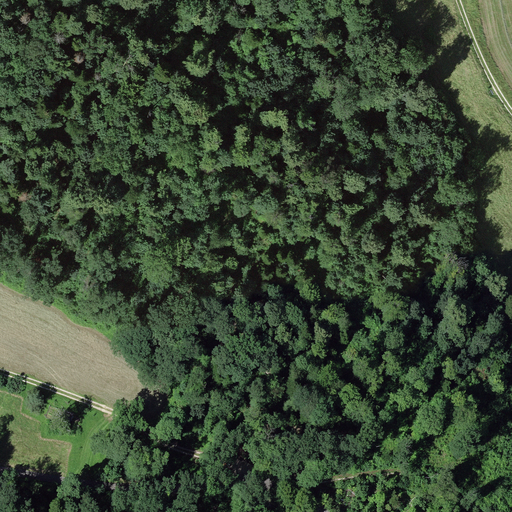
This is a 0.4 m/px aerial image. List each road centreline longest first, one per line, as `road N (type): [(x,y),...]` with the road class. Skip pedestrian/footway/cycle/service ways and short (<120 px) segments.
road 1 (track): [(0,370),(118,413),(175,446),(248,468)]
road 2 (track): [(0,468),(157,488),(248,468)]
road 3 (track): [(511,112),(459,0)]
